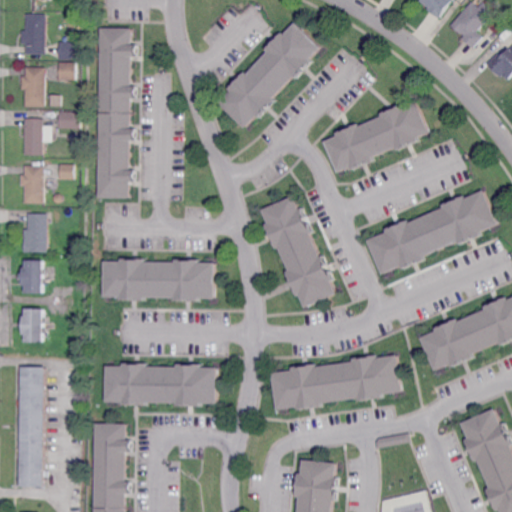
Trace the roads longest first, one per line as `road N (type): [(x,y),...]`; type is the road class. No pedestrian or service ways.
road 1 (residential): [(174,0),(180,43),(229,176),(250,262),(254,368),(233,471),(234,511)]
road 2 (residential): [(511,257),(331,330),(122,330)]
road 3 (residential): [(511,377),(406,425),(282,445),(267,511)]
road 4 (residential): [(349,0),(446,74),(511,151)]
road 5 (residential): [(293,134),(322,168),(386,312)]
road 6 (residential): [(229,176),(273,155),(364,57)]
road 7 (residential): [(162,226),(163,69)]
road 8 (residential): [(239,443),(215,435),(164,437),(158,511)]
road 9 (residential): [(340,209),(467,156)]
road 10 (residential): [(242,221),(107,225)]
